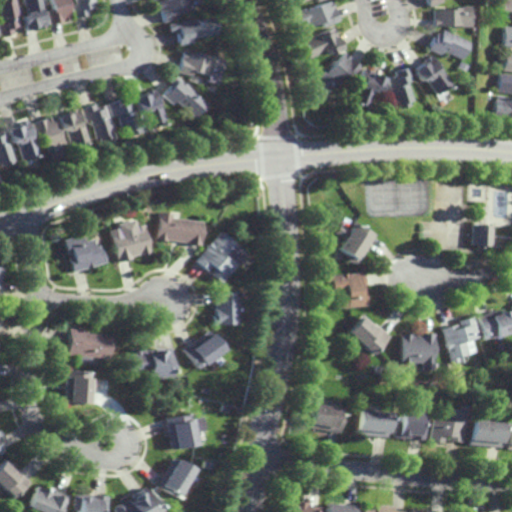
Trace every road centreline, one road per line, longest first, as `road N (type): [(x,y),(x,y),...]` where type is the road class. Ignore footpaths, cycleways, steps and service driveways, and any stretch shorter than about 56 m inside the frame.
road 1 (residential): [(511,153),(384,149),(208,165),(0,220)]
road 2 (residential): [(247,511),(283,326),(286,262),(282,156),(246,0)]
road 3 (residential): [(135,33),(0,68),(136,64),(143,48),(135,33)]
road 4 (residential): [(26,215),(36,292),(29,409),(57,441),(91,446)]
road 5 (residential): [(255,457),(511,485)]
road 6 (residential): [(35,299),(165,302)]
